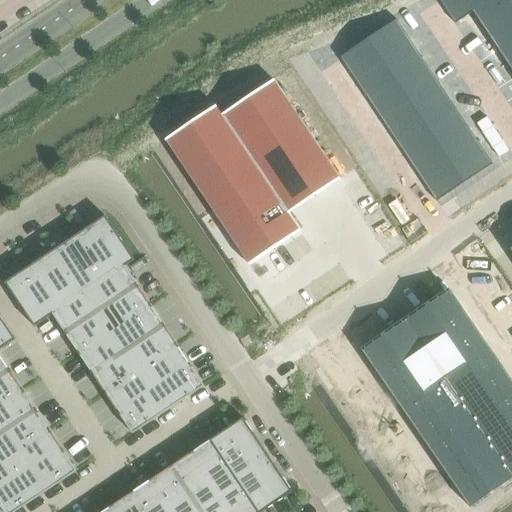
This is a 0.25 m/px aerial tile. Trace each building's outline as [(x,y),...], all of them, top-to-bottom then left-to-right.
[(511,0),(446,0),(442,3),(455,22),(472,11),(511,70),(511,0)] [(398,23),(342,60),(436,200),(492,163),(398,23)] [(167,140),(165,141),(249,266),(251,265),(298,233),(299,233),(300,232),(289,215),(291,214),(290,213),(339,181),(341,180),(274,81),(272,82),(273,83),(224,115),(222,116),(216,107),(214,108),(215,108),(167,140)] [(80,234),(108,277),(124,266),(125,267),(135,261),(106,217),(80,234)] [(80,234),(55,250),(84,293),(108,277),(80,234)] [(84,293),(55,250),(31,266),(59,309),(84,293)] [(31,266),(5,284),(35,327),(53,315),(52,314),(59,309),(31,266)] [(84,293),(97,313),(138,286),(125,267),(124,266),(108,277),(84,293)] [(97,313),(111,333),(151,306),(138,286),(97,313)] [(361,350),(403,411),(404,410),(415,426),(414,427),(416,430),(417,430),(460,400),(504,370),(505,370),(502,366),(501,367),(490,351),(491,350),(449,289),(450,293),(433,305),(425,310),(409,322),(405,319),(404,320),(406,324),(389,335),(381,341),(365,352),(361,350)] [(59,309),(52,314),(53,315),(66,334),(97,313),(84,293),(59,309)] [(111,333),(124,353),(164,326),(151,306),(111,333)] [(97,313),(66,334),(79,354),(111,333),(97,313)] [(0,316),(0,350),(16,340),(0,316)] [(124,353),(137,373),(178,346),(164,326),(124,353)] [(111,333),(79,354),(92,374),(124,353),(111,333)] [(137,373),(151,393),(191,366),(178,346),(137,373)] [(124,353),(92,374),(106,394),(137,373),(124,353)] [(0,377),(10,371),(0,356),(0,377)] [(151,393),(164,413),(205,387),(191,366),(151,393)] [(511,382),(504,370),(460,400),(474,420),(511,393),(511,382)] [(10,371),(0,377),(0,406),(23,391),(10,371)] [(137,373),(106,394),(119,414),(151,393),(137,373)] [(23,391),(0,406),(0,424),(5,432),(36,411),(23,391)] [(151,393),(119,414),(133,434),(164,413),(151,393)] [(511,393),(474,420),(487,440),(511,422),(511,393)] [(460,400),(417,430),(429,446),(428,447),(430,450),(431,450),(474,420),(460,400)] [(36,411),(5,432),(18,452),(50,431),(36,411)] [(235,475),(267,454),(263,448),(252,431),(245,420),(243,418),(230,427),(211,440),(235,475)] [(474,420),(431,450),(445,469),(487,440),(474,420)] [(511,422),(487,440),(501,460),(511,452),(511,422)] [(50,431),(18,452),(32,472),(63,451),(50,431)] [(5,432),(0,435),(0,464),(18,452),(5,432)] [(235,475),(211,440),(191,453),(218,494),(238,480),(235,475)] [(487,440),(445,469),(456,486),(455,486),(457,490),(458,489),(501,460),(487,440)] [(63,451),(32,472),(45,493),(77,472),(63,451)] [(18,452),(0,464),(0,493),(32,472),(18,452)] [(511,452),(501,460),(511,475),(511,452)] [(218,494),(191,453),(171,466),(198,507),(218,494)] [(292,491),(284,479),(273,463),(267,454),(235,475),(238,480),(259,511),(263,511),(279,501),(293,493),(292,491)] [(511,475),(501,460),(458,489),(470,506),(469,506),(470,509),(511,479),(511,475)] [(190,511),(198,507),(171,466),(151,480),(172,511),(190,511)] [(32,472),(0,493),(0,505),(4,511),(16,511),(45,493),(32,472)] [(172,511),(151,480),(131,493),(143,511),(172,511)] [(259,511),(238,480),(218,494),(230,511),(259,511)] [(143,511),(131,493),(111,507),(115,511),(143,511)] [(230,511),(218,494),(198,507),(201,511),(230,511)]
